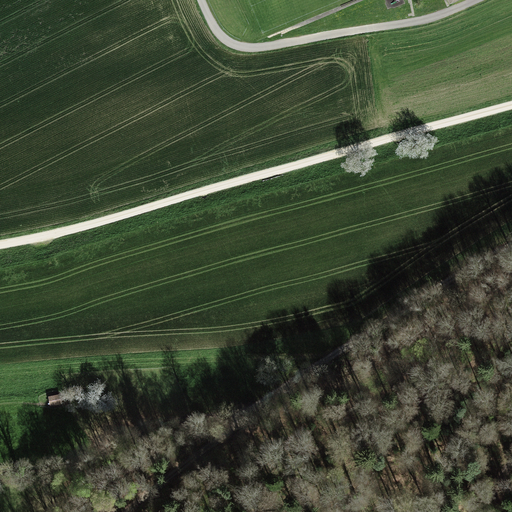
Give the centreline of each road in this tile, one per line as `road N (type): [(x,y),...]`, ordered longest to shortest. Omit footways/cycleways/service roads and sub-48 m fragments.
road 1 (track): [(0,245),(511,106)]
road 2 (track): [(246,416),(511,244)]
road 3 (track): [(246,416),(174,423),(93,456),(0,469)]
road 4 (residential): [(475,0),(430,19),(257,50)]
road 5 (track): [(125,511),(246,416)]
